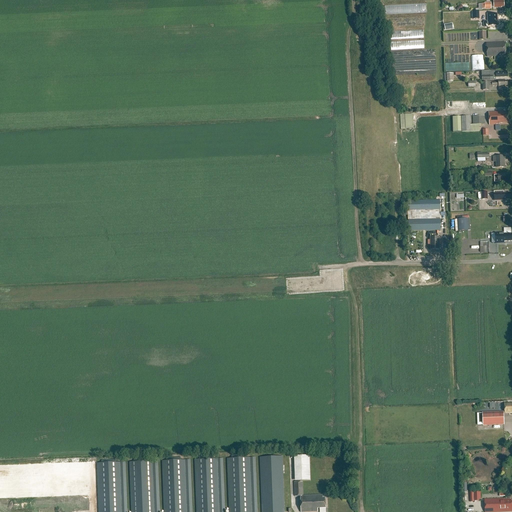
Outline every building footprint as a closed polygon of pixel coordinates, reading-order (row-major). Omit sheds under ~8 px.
[(482,4),(482,8),(480,8),(480,9),(476,9),(476,10),(482,10),(482,9),(491,9),(491,8),(499,8),(499,7),(504,7),(504,1),(494,1),(494,3),(491,3),(485,3),(482,4)] [(485,21),(484,22),(484,26),(485,27),(487,27),(488,26),(497,26),(497,14),(488,14),(488,21),(485,21)] [(398,49),(423,48),(423,41),(402,42),(402,46),(398,46),(398,49)] [(499,54),(505,54),(505,43),(486,43),(487,57),(499,56),(499,54)] [(471,56),(471,70),(483,70),(482,55),(471,56)] [(468,63),(444,64),(444,72),(468,71),(468,63)] [(496,71),(482,71),(482,81),(496,80),(496,77),(507,77),(507,71),(496,72),(496,71)] [(502,86),(507,86),(507,81),(498,81),(498,82),(491,82),(482,83),(483,91),(489,90),(489,86),(491,86),(498,86),(498,87),(502,87),(502,86)] [(503,122),(509,122),(508,111),(488,112),(489,125),(496,124),(499,124),(498,123),(503,123),(503,122)] [(413,129),(413,114),(400,114),(400,129),(413,129)] [(472,116),(473,124),(485,124),(484,116),(472,116)] [(460,117),(452,118),(453,133),(461,132),(460,117)] [(462,132),(471,132),(470,117),(461,117),(462,132)] [(504,156),(493,156),(493,162),(496,161),(496,167),(504,167),(504,156)] [(504,191),(494,191),(495,200),(497,200),(497,201),(505,200),(511,200),(511,193),(504,193),(504,191)] [(408,201),(409,231),(441,230),(440,200),(408,201)] [(504,232),(495,232),(495,244),(504,243),(504,242),(511,241),(511,233),(504,234),(504,232)] [(439,237),(430,238),(431,250),(439,250),(439,237)] [(489,252),(488,242),(480,242),(480,253),(489,252)] [(482,413),(483,426),(504,425),(504,412),(482,413)] [(284,511),(282,456),(259,457),(261,511),(284,511)] [(294,456),(295,481),(311,481),(310,456),(294,456)] [(251,511),(249,458),(227,459),(229,511),(251,511)] [(194,460),(195,511),(218,511),(217,459),(194,460)] [(162,461),(163,511),(186,511),(184,460),(162,461)] [(154,511),(152,461),(129,462),(131,511),(154,511)] [(96,464),(98,511),(121,511),(119,463),(96,464)] [(0,490),(89,491),(89,465),(0,464),(0,490)] [(302,482),(294,483),(295,497),(300,496),(300,511),(304,511),(318,511),(318,509),(326,508),(326,499),(323,499),(323,495),(303,496),(302,482)] [(481,499),(481,492),(473,492),(470,492),(470,502),(473,502),(473,501),(479,501),(479,499),(481,499)] [(511,500),(511,501),(511,499),(506,500),(506,499),(485,500),(485,511),(498,511),(511,511),(511,500)]
